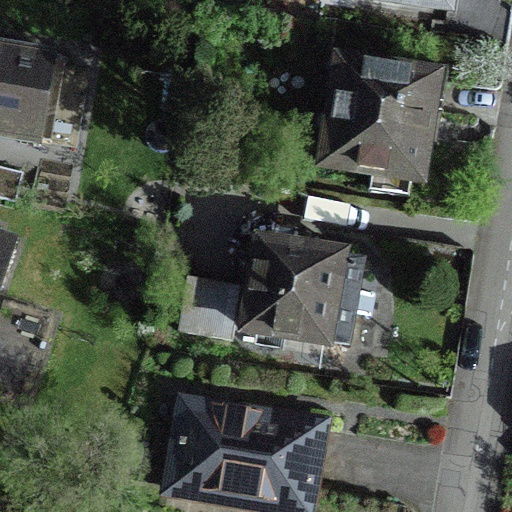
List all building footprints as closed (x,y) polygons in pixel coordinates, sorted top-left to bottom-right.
[(367,0),(443,11),(445,0),(367,0)] [(0,139),(58,150),(72,70),(12,59),(14,45),(0,42),(0,139)] [(404,201),(406,183),(416,185),(432,85),(337,70),(321,170),(370,178),(367,195),(404,201)] [(20,177),(0,171),(0,202),(13,206),(20,177)] [(191,195),(186,225),(229,232),(233,201),(191,195)] [(0,274),(8,249),(0,246),(0,274)] [(256,248),(241,336),(323,349),(324,346),(345,349),(358,268),(337,264),(338,262),(256,248)] [(174,335),(227,344),(237,291),(183,281),(174,335)] [(164,495),(266,511),(304,511),(319,430),(270,422),(269,429),(245,425),(246,418),(179,407),(164,495)]
